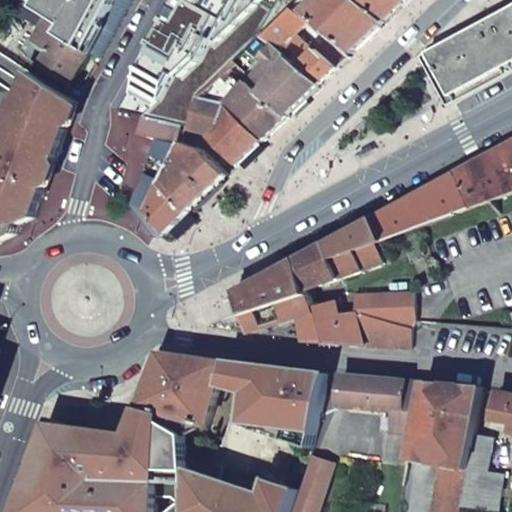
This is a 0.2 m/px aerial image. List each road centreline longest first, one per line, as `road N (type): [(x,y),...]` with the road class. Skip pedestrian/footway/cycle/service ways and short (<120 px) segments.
road 1 (residential): [(147,321),(182,338),(270,355),(511,372)]
road 2 (tertiary): [(448,0),(278,176),(258,241)]
road 3 (primary): [(258,241),(511,105)]
road 4 (residential): [(153,0),(109,61),(82,233)]
